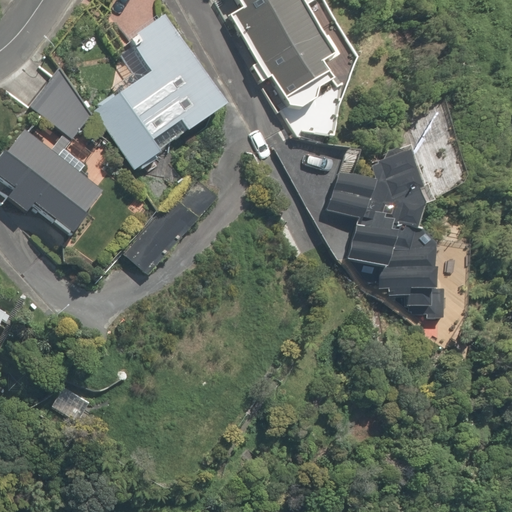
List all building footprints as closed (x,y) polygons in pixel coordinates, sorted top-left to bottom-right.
[(290,140),(331,136),(355,59),(323,0),(232,0),(238,11),(228,16),(253,63),(248,66),(258,85),(269,79),(288,114),(279,119),(290,140)] [(163,17),(129,40),(150,71),(117,93),(153,145),(185,123),(193,134),(227,111),(163,17)] [(96,122),(62,76),(32,98),(66,144),(96,122)] [(153,145),(117,93),(93,110),(135,171),(159,155),(153,145)] [(435,106),(398,120),(427,198),(464,184),(451,149),(435,106)] [(27,215),(35,203),(58,220),(52,228),(69,240),(102,194),(14,130),(0,149),(0,178),(12,187),(4,198),(27,215)] [(339,159),(271,144),(339,268),(379,277),(374,299),(421,310),(434,251),(404,244),(417,187),(409,157),(381,151),(372,189),(334,181),(339,159)] [(145,278),(215,200),(189,177),(120,255),(145,278)]
